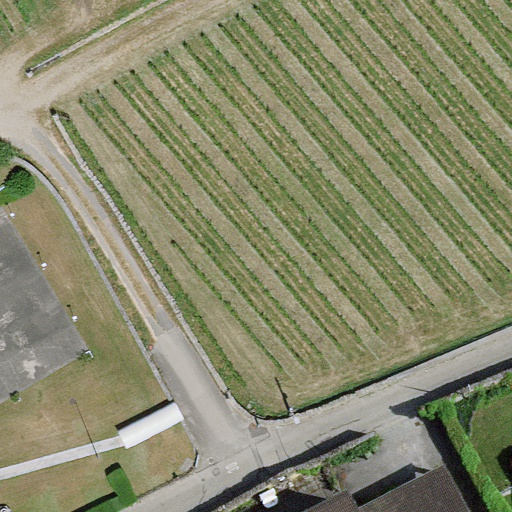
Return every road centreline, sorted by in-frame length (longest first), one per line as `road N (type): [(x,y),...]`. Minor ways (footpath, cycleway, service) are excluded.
road 1 (track): [(248,468),(94,213),(39,140),(0,110)]
road 2 (residential): [(511,351),(159,511)]
